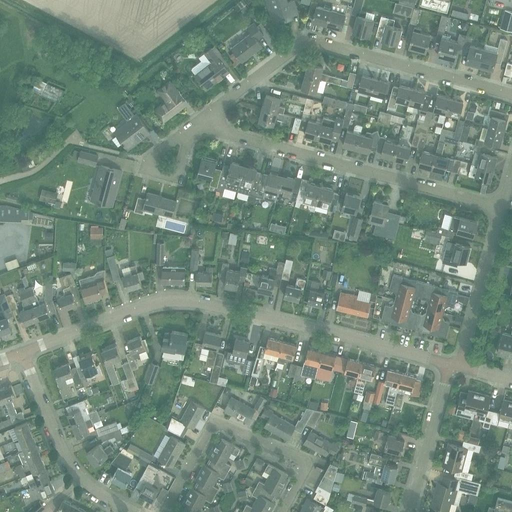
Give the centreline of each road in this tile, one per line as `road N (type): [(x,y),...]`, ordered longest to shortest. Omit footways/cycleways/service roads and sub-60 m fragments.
road 1 (tertiary): [(449,364),(185,297),(158,299),(20,352)]
road 2 (residential): [(198,124),(298,46),(317,43),(511,94)]
road 3 (residential): [(502,209),(198,124)]
road 4 (residential): [(164,511),(214,422),(308,465),(284,511)]
road 5 (residential): [(128,511),(65,463),(20,352)]
road 6 (residential): [(461,367),(502,209)]
road 7 (residential): [(410,511),(449,364)]
